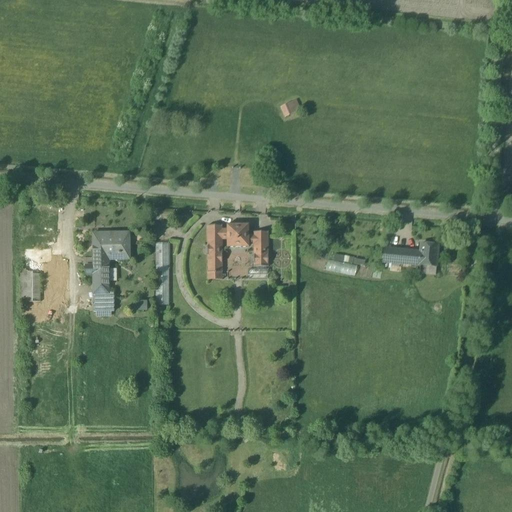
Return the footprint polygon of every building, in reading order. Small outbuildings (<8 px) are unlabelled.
[(296,100),(280,106),(285,117),(301,111),(296,100)] [(226,226),(226,230),(227,240),(227,248),(248,248),(248,247),(248,246),(248,236),(248,225),(226,226)] [(207,237),(221,237),(221,230),(222,230),(222,226),(207,226),(207,237)] [(222,240),(227,240),(226,230),(222,230),(221,230),(221,237),(207,237),(207,257),(207,273),(222,273),(222,240)] [(253,246),(253,247),(259,247),(268,247),(268,232),(253,232),(253,235),(248,236),(248,246),(253,246)] [(94,295),(109,294),(109,293),(109,282),(109,270),(108,260),(111,260),(111,254),(118,254),(120,254),(120,260),(129,260),(129,236),(110,236),(110,234),(93,234),(93,267),(86,267),(86,274),(93,274),(94,295)] [(34,248),(34,235),(26,236),(26,248),(34,248)] [(169,306),(168,244),(155,244),(155,307),(169,306)] [(421,244),(420,253),(419,266),(425,266),(436,267),(438,246),(421,244)] [(266,267),(268,267),(268,247),(259,247),(259,255),(253,255),(253,267),(257,267),(266,267)] [(21,303),(40,303),(39,303),(40,303),(40,263),(40,250),(21,250),(21,303)] [(40,263),(51,263),(51,250),(49,250),(40,250),(40,263)] [(391,263),(397,264),(398,251),(386,250),(385,263),(391,263)] [(400,264),(419,266),(420,253),(398,251),(397,264),(400,264)] [(365,260),(349,257),(348,263),(364,267),(365,260)] [(435,276),(436,267),(425,266),(424,275),(435,276)] [(248,280),(268,280),(268,270),(266,270),(266,267),(257,267),(257,270),(248,270),(248,279),(248,280)] [(117,270),(109,270),(109,282),(117,282),(117,270)] [(94,295),(94,312),(96,312),(111,312),(114,312),(114,293),(109,293),(109,294),(94,295)] [(147,301),(133,301),(133,312),(147,312),(147,301)]
